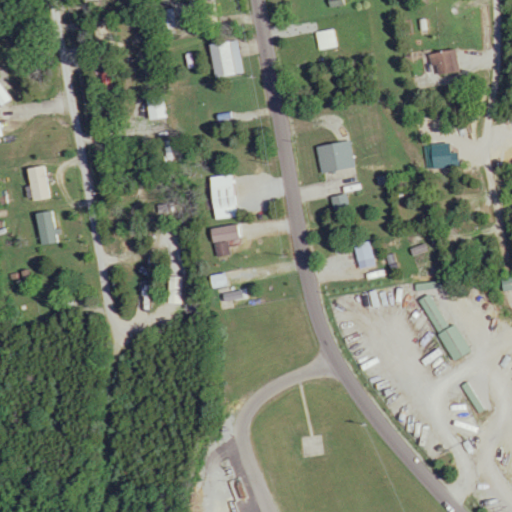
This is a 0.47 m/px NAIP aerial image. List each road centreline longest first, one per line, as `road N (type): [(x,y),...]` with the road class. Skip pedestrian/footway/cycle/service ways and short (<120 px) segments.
road 1 (residential): [(334,362),(315,315),(256,0)]
road 2 (residential): [(108,326),(52,0)]
road 3 (residential): [(457,511),(334,362)]
